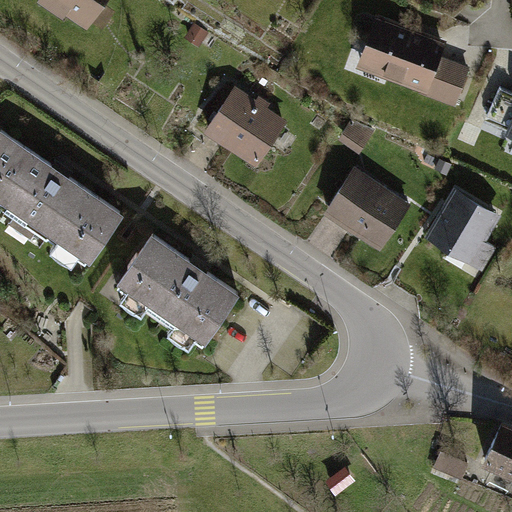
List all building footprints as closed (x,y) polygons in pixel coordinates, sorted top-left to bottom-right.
[(50,0),(88,26),(105,0),(50,0)] [(381,19),(363,65),(455,100),(466,69),(439,59),(445,43),(381,19)] [(210,34),(195,25),(186,40),(201,49),(210,34)] [(509,134),(511,134),(511,91),(501,86),(488,116),(511,128),(509,134)] [(236,90),(210,130),(259,163),(286,122),(236,90)] [(353,120),(345,134),(364,147),(375,129),(353,120)] [(0,132),(0,202),(89,263),(123,214),(1,130),(0,132)] [(356,171),(328,212),(381,247),(409,206),(356,171)] [(458,191),(430,239),(471,262),(498,215),(458,191)] [(154,235),(119,285),(206,346),(241,295),(154,235)] [(511,424),(501,419),(483,456),(511,469),(511,424)] [(441,449),(434,465),(462,476),(468,460),(441,449)] [(346,469),(330,482),(339,494),(356,481),(346,469)]
